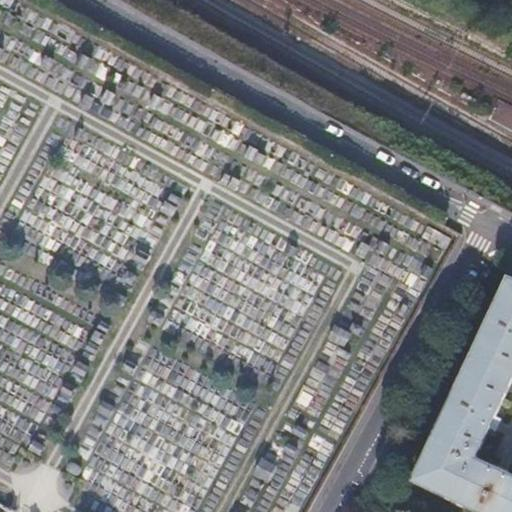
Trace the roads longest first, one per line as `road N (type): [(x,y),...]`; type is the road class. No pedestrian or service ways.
road 1 (residential): [(83,0),(487,227)]
road 2 (residential): [(487,227),(331,511)]
